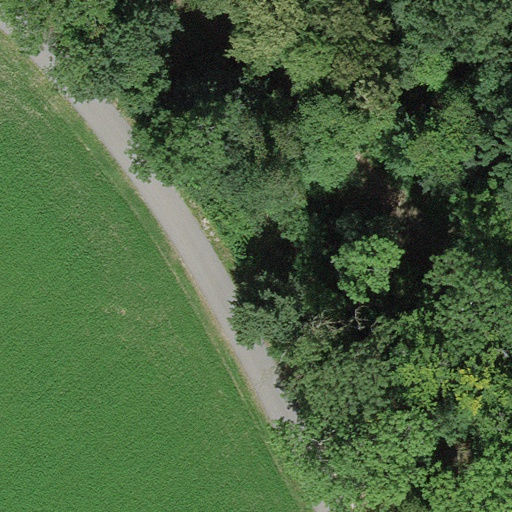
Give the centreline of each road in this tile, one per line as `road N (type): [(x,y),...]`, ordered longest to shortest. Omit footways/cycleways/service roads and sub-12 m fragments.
road 1 (unclassified): [(326,511),(259,373),(109,117),(0,2)]
road 2 (track): [(198,0),(511,376)]
